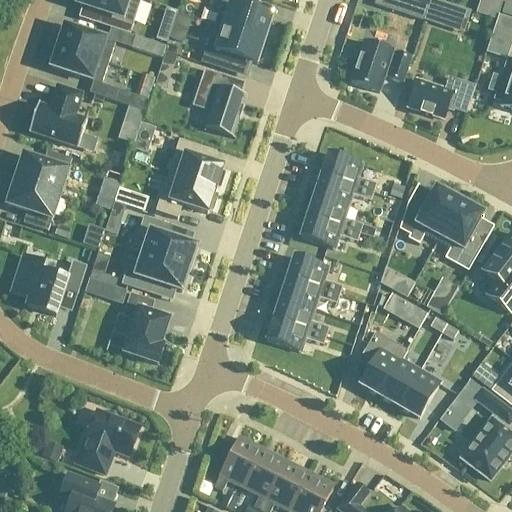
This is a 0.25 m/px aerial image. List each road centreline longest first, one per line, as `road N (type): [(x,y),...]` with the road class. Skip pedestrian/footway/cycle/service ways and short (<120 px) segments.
road 1 (residential): [(461,511),(287,405),(207,369)]
road 2 (residential): [(207,369),(296,99)]
road 3 (residential): [(296,99),(511,198)]
road 4 (residential): [(191,413),(39,357),(0,330)]
road 5 (residential): [(0,122),(42,0)]
